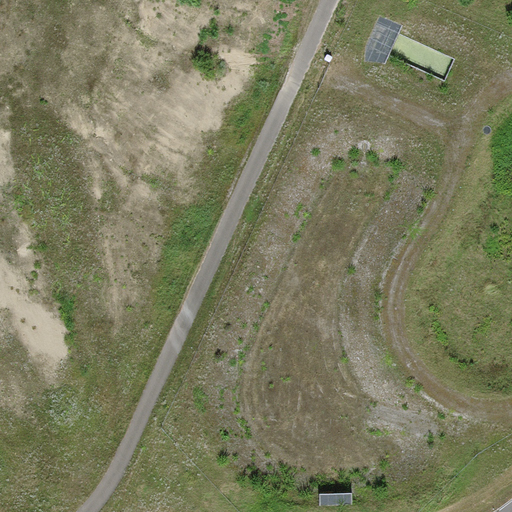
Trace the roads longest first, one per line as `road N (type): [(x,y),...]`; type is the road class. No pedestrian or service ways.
road 1 (track): [(100,511),(332,0)]
road 2 (track): [(305,58),(457,154),(391,267),(382,308),(400,363),(464,412),(497,423),(511,417)]
